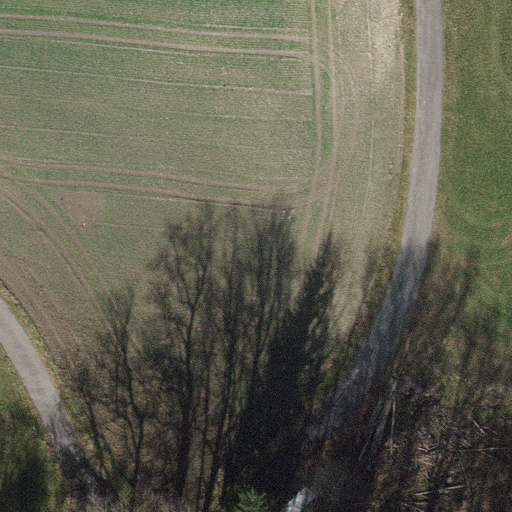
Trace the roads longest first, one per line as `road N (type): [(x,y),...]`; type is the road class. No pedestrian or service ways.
road 1 (track): [(422,0),(425,223),(361,378),(234,511)]
road 2 (track): [(90,511),(0,331)]
